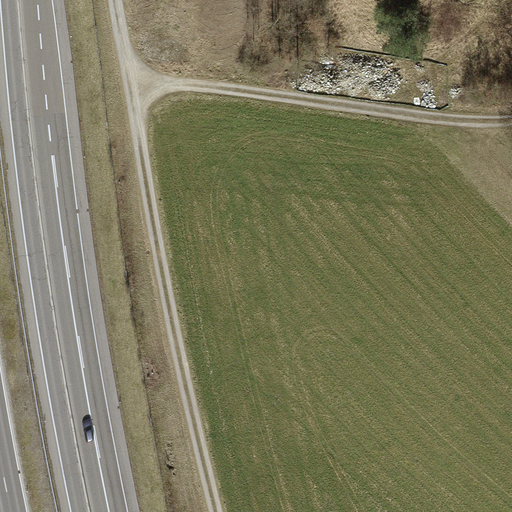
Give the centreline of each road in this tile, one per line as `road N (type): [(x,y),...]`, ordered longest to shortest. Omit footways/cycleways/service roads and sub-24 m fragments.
road 1 (track): [(217,511),(165,286),(114,0)]
road 2 (trunk): [(101,511),(51,215),(30,0)]
road 3 (trunk): [(11,0),(44,299),(81,511)]
road 4 (track): [(511,120),(440,120),(128,81)]
